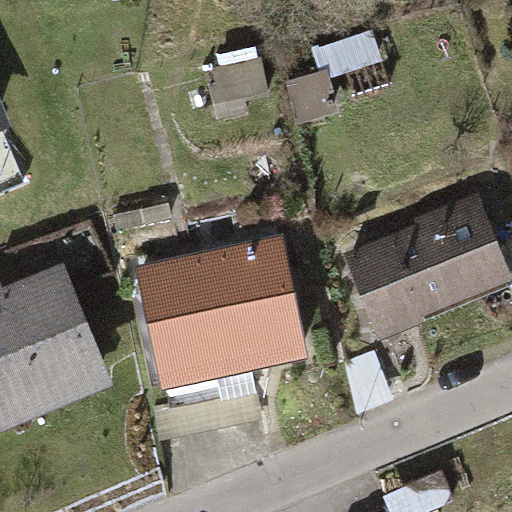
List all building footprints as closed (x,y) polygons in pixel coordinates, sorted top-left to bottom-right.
[(334,74),(388,55),(379,27),(324,46),(334,74)] [(268,58),(218,65),(223,102),(274,95),(268,58)] [(0,125),(0,187),(22,179),(0,125)] [(511,275),(511,269),(485,201),(356,252),(386,326),(511,275)] [(292,238),(148,268),(176,398),(261,381),(256,357),(314,345),(292,238)] [(0,419),(112,373),(69,269),(10,294),(1,274),(0,274),(0,419)] [(442,469),(385,495),(392,511),(429,511),(456,500),(442,469)]
